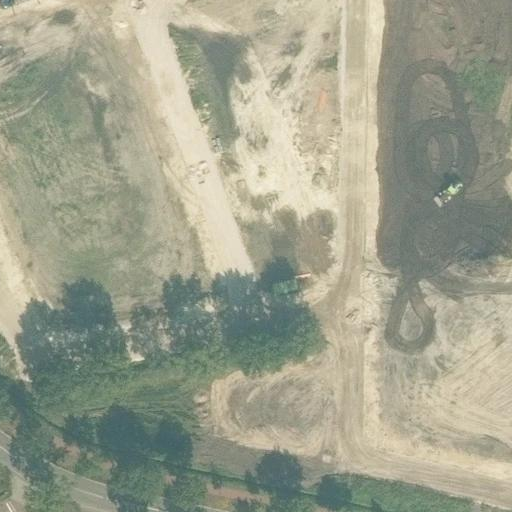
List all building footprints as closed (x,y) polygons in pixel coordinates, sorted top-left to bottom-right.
[(77,0),(77,1),(66,5),(79,41),(78,42),(82,50),(118,37),(109,12),(97,16),(95,12),(98,11),(93,0),(77,0)] [(46,25),(38,28),(48,53),(78,42),(79,41),(66,5),(42,14),(46,25)] [(385,22),(385,43),(423,43),(433,44),(433,23),(385,22)] [(511,31),(482,31),(481,50),(511,50),(511,73),(511,75),(511,74),(511,31)] [(385,43),(384,62),(423,63),(423,43),(385,43)] [(384,62),(384,81),(423,82),(427,82),(428,63),(423,63),(384,62)] [(134,78),(98,91),(105,110),(141,97),(134,78)] [(511,79),(485,79),(485,100),(511,100),(511,124),(511,79)] [(384,81),(383,101),(422,102),(423,82),(384,81)] [(141,97),(105,110),(111,128),(148,115),(141,97)] [(148,115),(111,128),(118,146),(154,133),(148,115)] [(383,115),(383,134),(423,135),(423,116),(383,115)] [(154,133),(118,146),(125,165),(161,152),(154,133)] [(383,134),(383,152),(423,153),(423,135),(383,134)] [(9,135),(0,138),(0,159),(16,154),(9,135)] [(383,152),(382,170),(422,171),(423,153),(383,152)] [(16,154),(0,159),(0,186),(25,178),(16,154)] [(382,170),(382,188),(422,189),(422,171),(382,170)] [(23,218),(4,224),(12,245),(8,247),(16,267),(49,255),(35,216),(66,205),(58,184),(16,199),(23,218)] [(382,188),(381,207),(421,208),(422,189),(382,188)] [(159,232),(131,242),(138,262),(167,252),(159,232)] [(195,246),(160,259),(174,298),(209,285),(195,246)] [(48,292),(38,298),(44,308),(42,309),(43,311),(44,309),(48,316),(46,317),(47,318),(49,317),(58,333),(84,318),(68,290),(87,279),(79,265),(41,279),(48,292)] [(380,279),(380,298),(420,299),(420,280),(380,279)] [(468,286),(468,294),(480,295),(480,287),(468,286)] [(468,294),(468,302),(480,303),(480,295),(468,294)] [(380,298),(379,316),(419,317),(420,299),(380,298)] [(468,312),(467,320),(480,320),(480,312),(468,312)] [(379,316),(379,334),(419,335),(419,317),(379,316)] [(467,320),(467,328),(479,328),(480,320),(467,320)] [(379,334),(379,353),(419,354),(419,335),(379,334)] [(463,343),(463,351),(475,352),(475,344),(463,343)] [(463,351),(463,360),(475,360),(475,352),(463,351)] [(462,377),(462,385),(474,385),(475,377),(462,377)] [(296,383),(287,385),(290,402),(293,420),(301,419),(298,401),(296,383)] [(287,385),(262,389),(265,406),(290,402),(287,385)] [(462,385),(462,393),(474,393),(474,385),(462,385)] [(262,389),(238,393),(241,410),(265,406),(262,389)] [(238,393),(213,397),(216,414),(241,410),(238,393)] [(213,397),(204,398),(210,433),(219,432),(216,414),(213,397)] [(290,402),(265,406),(268,424),(293,420),(290,402)] [(265,406),(241,410),(244,428),(268,424),(265,406)] [(241,410),(216,414),(219,432),(244,428),(241,410)]
